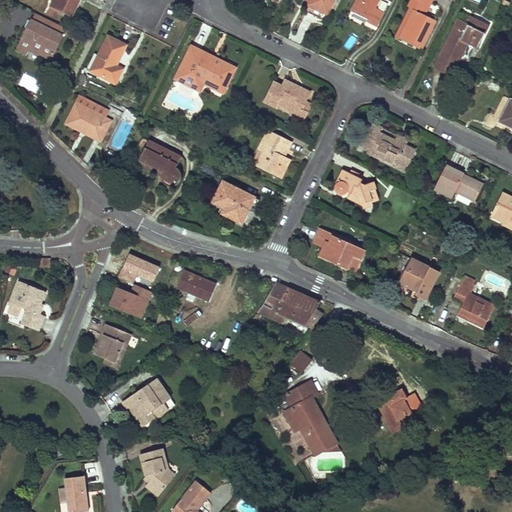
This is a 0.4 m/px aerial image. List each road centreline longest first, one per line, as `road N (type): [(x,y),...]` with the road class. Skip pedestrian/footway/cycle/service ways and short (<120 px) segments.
road 1 (residential): [(511,378),(269,262)]
road 2 (residential): [(356,82),(269,262)]
road 3 (residential): [(356,82),(511,160)]
road 4 (residential): [(214,6),(356,82)]
road 5 (residential): [(117,511),(89,410),(51,369)]
road 6 (residential): [(269,262),(175,239),(126,214)]
road 7 (residential): [(51,369),(107,241)]
road 8 (residential): [(101,196),(0,100)]
road 9 (residential): [(69,245),(81,283),(51,369)]
